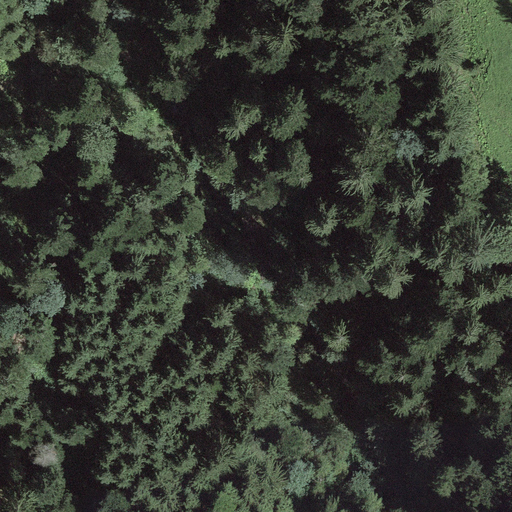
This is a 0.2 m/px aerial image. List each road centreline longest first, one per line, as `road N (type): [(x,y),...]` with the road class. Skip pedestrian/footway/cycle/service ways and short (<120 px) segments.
road 1 (track): [(297,0),(361,96),(511,219)]
road 2 (track): [(80,511),(52,399),(53,254)]
